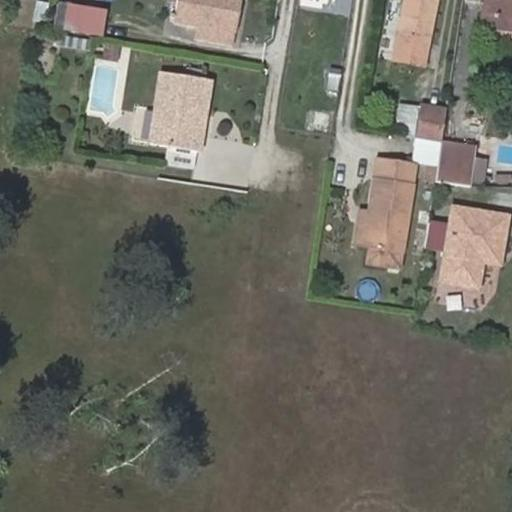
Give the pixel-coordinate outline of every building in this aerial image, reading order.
[(234,32),(239,0),(178,0),(174,21),(195,25),(234,32)] [(435,0),(406,0),(394,63),(422,68),(435,0)] [(511,0),(486,0),(485,10),(497,12),(494,29),(511,32),(511,0)] [(62,5),(57,27),(104,35),(109,13),(62,5)] [(482,27),(494,29),(497,12),(485,10),(482,27)] [(231,44),(234,32),(195,25),(193,37),(231,44)] [(198,112),(203,78),(162,71),(151,143),(168,146),(197,151),(204,113),(198,112)] [(209,79),(203,78),(198,112),(204,113),(209,79)] [(401,103),(397,134),(416,138),(421,106),(401,103)] [(421,106),(416,138),(442,142),(447,111),(421,106)] [(326,135),(332,112),(313,107),(307,130),(326,135)] [(442,142),(416,138),(412,164),(417,165),(426,166),(437,168),(442,142)] [(443,142),(442,154),(475,159),(477,148),(443,142)] [(195,171),(197,151),(168,146),(165,167),(195,171)] [(442,154),(438,180),(470,186),(471,181),(483,182),(487,164),(474,163),(475,159),(442,154)] [(417,165),(412,164),(379,159),(371,208),(360,207),(353,246),(370,248),(367,265),(400,270),(417,165)] [(437,168),(426,166),(424,179),(435,181),(437,168)] [(511,216),(450,206),(436,285),(478,293),(483,268),(501,272),(511,216)]
